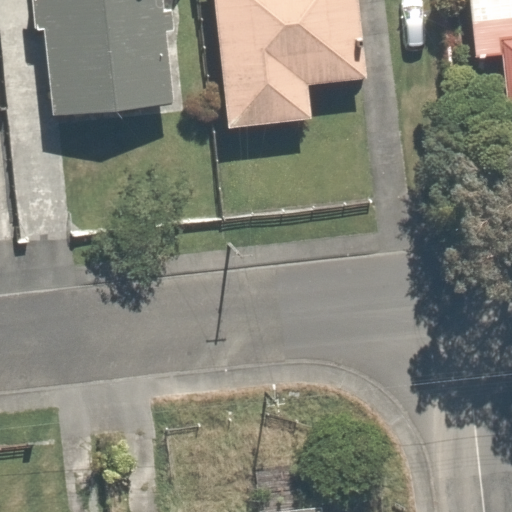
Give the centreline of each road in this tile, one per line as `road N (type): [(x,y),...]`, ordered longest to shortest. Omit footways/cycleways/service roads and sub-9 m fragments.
road 1 (residential): [(0,352),(459,306)]
road 2 (residential): [(485,511),(459,306)]
